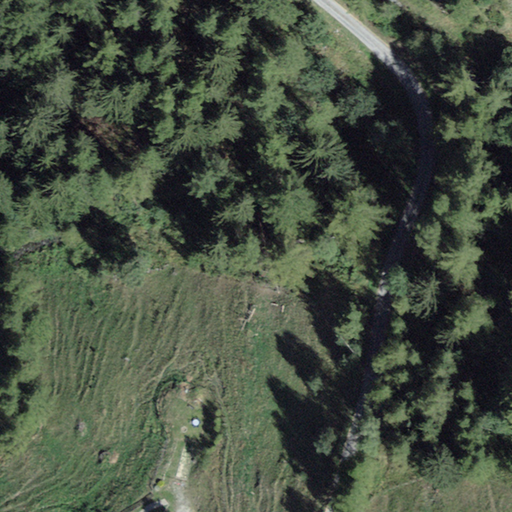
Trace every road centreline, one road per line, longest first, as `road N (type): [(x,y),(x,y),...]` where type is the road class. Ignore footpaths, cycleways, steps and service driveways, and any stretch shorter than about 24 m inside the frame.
road 1 (track): [(335,511),(404,248),(436,178),(435,117),(388,40),(315,0)]
road 2 (track): [(399,0),(511,87)]
